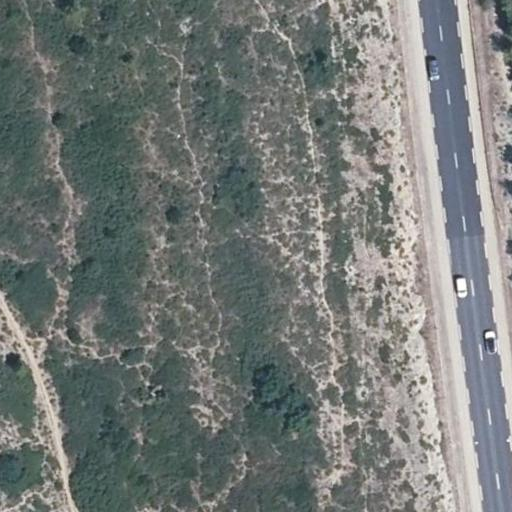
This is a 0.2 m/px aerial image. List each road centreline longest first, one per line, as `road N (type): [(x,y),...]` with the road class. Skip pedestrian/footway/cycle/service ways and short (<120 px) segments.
road 1 (primary): [(501,511),(436,0)]
road 2 (track): [(0,303),(42,388),(76,511)]
